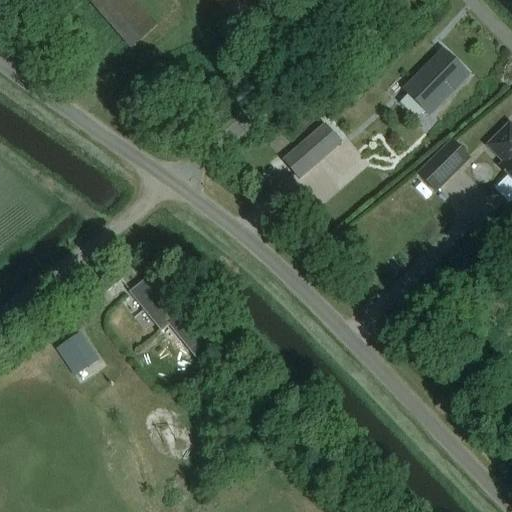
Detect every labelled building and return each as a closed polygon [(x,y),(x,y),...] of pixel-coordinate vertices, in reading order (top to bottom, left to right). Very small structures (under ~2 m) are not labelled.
[(86,0),(130,50),(158,25),(135,0),(86,0)] [(211,0),(236,28),(269,0),(211,0)] [(444,54),(404,94),(428,117),(467,77),(444,54)] [(325,128),(310,140),(325,158),(340,146),(325,128)] [(511,130),(510,128),(488,149),(504,165),(500,169),(511,181),(511,130)] [(469,161),(452,144),(418,178),(435,195),(469,161)] [(300,148),(282,162),(297,180),(315,166),(300,148)] [(105,280),(99,285),(107,295),(122,282),(115,272),(105,280)] [(149,279),(130,295),(161,333),(168,327),(187,352),(197,364),(214,350),(219,347),(210,334),(182,300),(172,308),(149,279)] [(78,374),(97,361),(79,336),(56,352),(62,362),(67,359),(78,374)]
